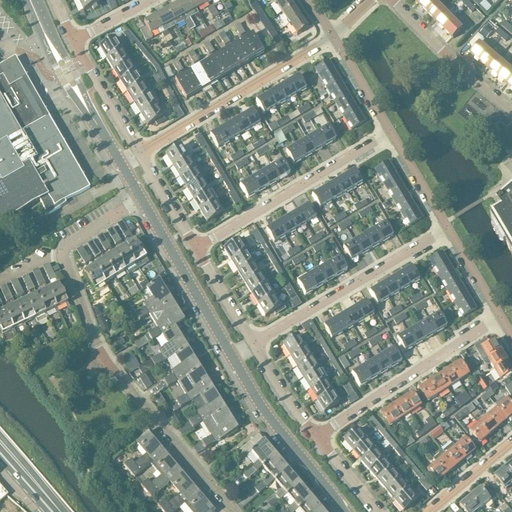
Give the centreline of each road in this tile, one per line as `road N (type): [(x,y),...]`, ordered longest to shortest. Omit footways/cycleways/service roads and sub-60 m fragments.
road 1 (residential): [(230,511),(103,360),(58,252)]
road 2 (residential): [(447,229),(252,345)]
road 3 (residential): [(138,151),(332,39)]
road 4 (residential): [(315,437),(500,316)]
road 5 (residential): [(197,250),(385,135)]
road 6 (tertiary): [(344,511),(231,358)]
road 7 (tertiary): [(119,162),(31,0)]
road 8 (tertiary): [(231,358),(141,201)]
road 9 (residential): [(511,111),(391,0)]
road 10 (residential): [(138,151),(74,42)]
